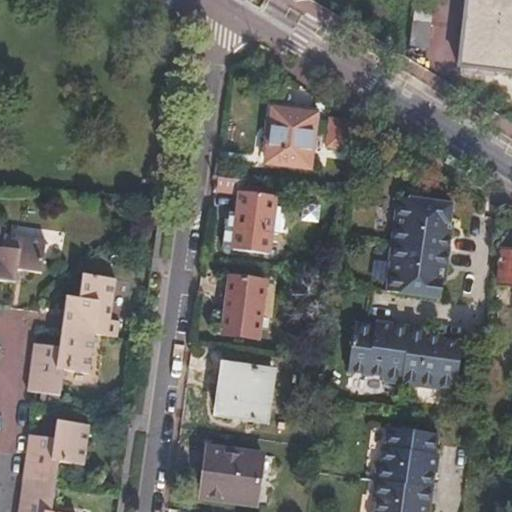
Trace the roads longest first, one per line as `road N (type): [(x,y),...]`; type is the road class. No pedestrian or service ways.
road 1 (residential): [(150,511),(223,37),(222,0)]
road 2 (residential): [(511,166),(238,0)]
